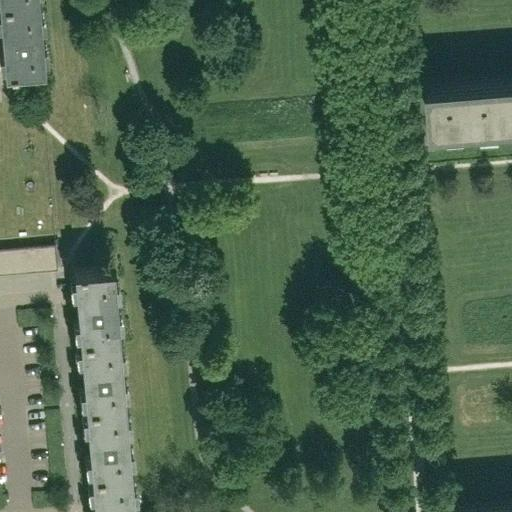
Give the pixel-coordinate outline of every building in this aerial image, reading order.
[(44,65),(38,0),(11,0),(0,1),(0,26),(0,28),(1,38),(2,46),(4,69),(10,68),(10,69),(16,68),(44,65)] [(511,80),(432,87),(432,86),(430,86),(433,128),(435,128),(435,127),(511,121),(511,80)] [(57,267),(55,245),(55,242),(43,243),(45,268),(57,267)] [(45,268),(43,243),(31,244),(33,269),(45,268)] [(33,269),(31,244),(19,245),(21,270),(33,269)] [(21,270),(19,245),(7,246),(9,271),(21,270)] [(0,272),(9,271),(7,246),(0,246),(0,272)] [(118,332),(115,298),(112,263),(84,265),(79,265),(79,266),(72,266),(74,288),(75,296),(76,305),(79,336),(118,332)] [(124,400),(118,332),(79,336),(81,365),(82,373),(84,404),(124,400)] [(130,469),(124,400),(84,404),(87,432),(87,441),(90,472),(130,469)] [(133,511),(130,469),(90,472),(92,500),(93,508),(93,511),(133,511)]
